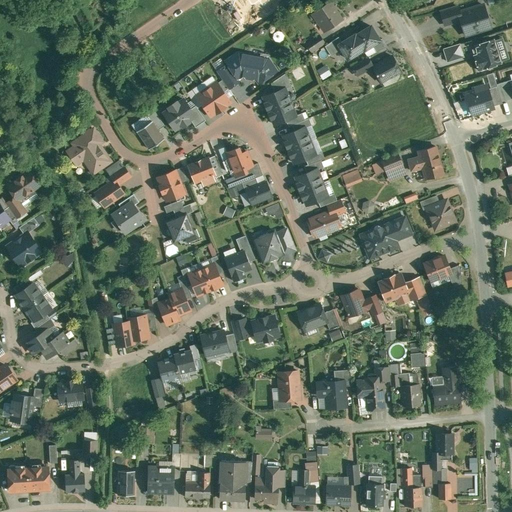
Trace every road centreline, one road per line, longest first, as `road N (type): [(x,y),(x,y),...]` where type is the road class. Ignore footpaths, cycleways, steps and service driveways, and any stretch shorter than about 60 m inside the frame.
road 1 (residential): [(0,293),(10,343),(45,370),(141,355),(231,297),(307,285)]
road 2 (residential): [(307,285),(303,244),(252,130),(224,128),(145,165)]
road 3 (residential): [(145,165),(125,154),(84,81),(89,67),(187,0)]
road 4 (residential): [(307,285),(478,237)]
road 5 (residential): [(489,414),(478,237)]
road 6 (residential): [(489,414),(332,427)]
road 7 (residential): [(455,138),(385,0)]
